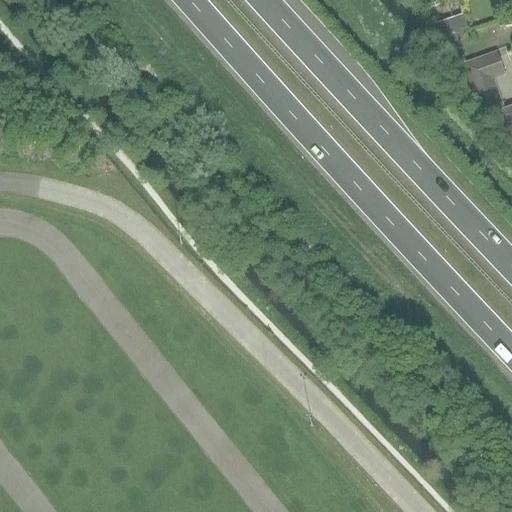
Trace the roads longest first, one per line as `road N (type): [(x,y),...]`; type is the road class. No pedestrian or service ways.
road 1 (trunk): [(190,0),(511,352)]
road 2 (trunk): [(511,265),(263,0)]
